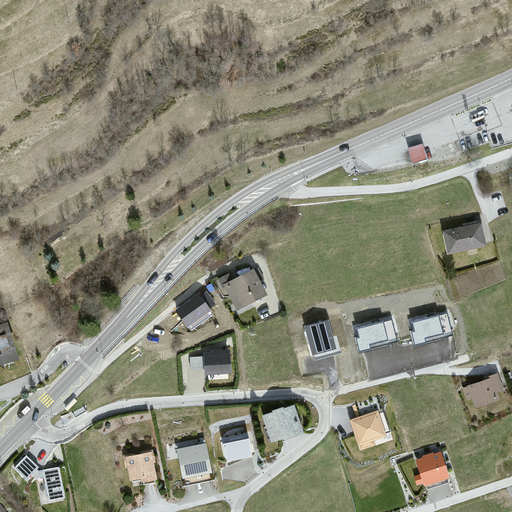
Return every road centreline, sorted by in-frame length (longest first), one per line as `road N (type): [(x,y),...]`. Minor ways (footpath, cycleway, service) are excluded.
road 1 (residential): [(28,425),(55,434),(180,403),(319,400),(327,419),(314,444),(236,511)]
road 2 (secondary): [(87,361),(223,219),(284,180)]
road 3 (secondary): [(284,180),(511,83)]
road 4 (unknown): [(87,361),(113,352),(232,264),(257,263),(270,302)]
road 5 (residential): [(284,180),(304,191),(397,185),(511,154)]
